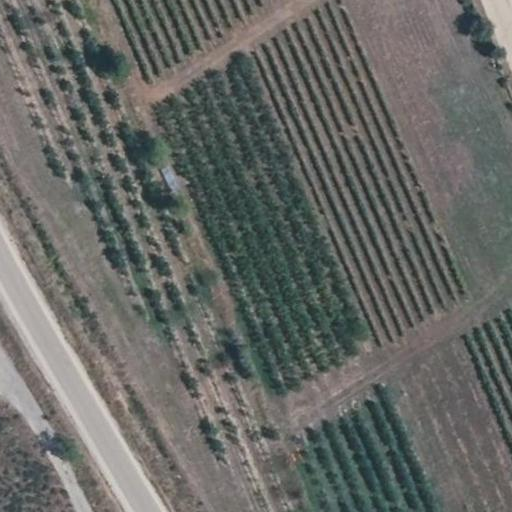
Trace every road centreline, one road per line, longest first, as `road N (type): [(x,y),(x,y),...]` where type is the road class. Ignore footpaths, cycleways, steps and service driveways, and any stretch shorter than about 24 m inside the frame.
road 1 (tertiary): [(141,511),(0,260)]
road 2 (track): [(90,511),(0,356)]
